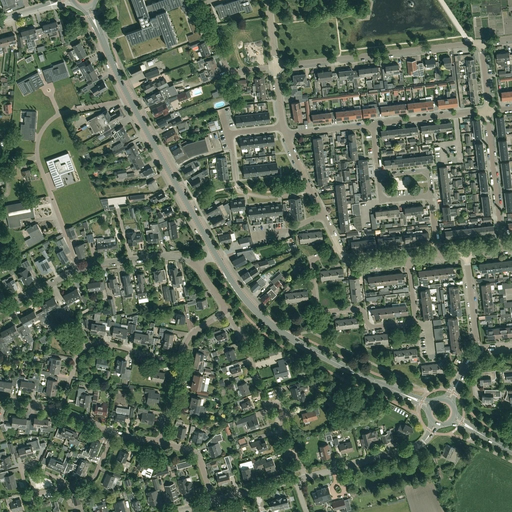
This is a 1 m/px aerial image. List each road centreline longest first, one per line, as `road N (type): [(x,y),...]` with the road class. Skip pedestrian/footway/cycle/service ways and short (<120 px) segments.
road 1 (secondary): [(215,251),(129,99),(88,7)]
road 2 (secondary): [(430,406),(272,325),(215,251)]
road 3 (residential): [(408,260),(413,318),(373,327),(361,309),(322,312),(315,303),(311,261),(339,247)]
road 4 (residential): [(0,310),(99,264),(172,256),(197,266)]
road 5 (residential): [(275,66),(480,42)]
road 6 (residential): [(304,477),(279,433),(284,410),(262,399),(245,342),(223,309)]
road 7 (residential): [(282,127),(229,133),(236,186),(261,197),(310,186)]
road 8 (residential): [(60,411),(76,358),(90,343),(179,361)]
road 9 (unclassified): [(304,477),(414,448),(435,423)]
road 10 (residential): [(502,249),(487,111)]
